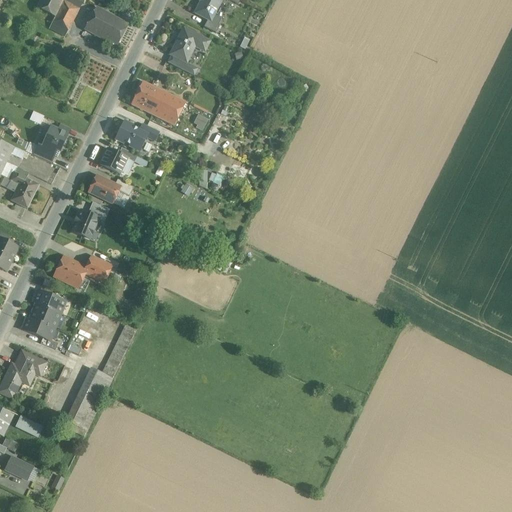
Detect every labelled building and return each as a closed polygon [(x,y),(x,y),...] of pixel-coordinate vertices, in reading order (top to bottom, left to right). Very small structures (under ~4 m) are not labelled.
[(64,0),(40,0),(37,8),(55,18),(63,2),(64,0)] [(84,0),(64,0),(63,2),(79,10),(84,0)] [(221,0),(201,0),(195,14),(208,21),(211,22),(218,26),(221,20),(214,16),(221,0)] [(79,10),(63,2),(55,18),(53,23),(68,31),(79,10)] [(97,8),(85,30),(97,37),(109,14),(97,8)] [(129,25),(109,14),(97,37),(116,48),(129,25)] [(218,26),(211,22),(208,21),(204,28),(215,34),(219,26),(218,26)] [(68,31),(53,23),(49,29),(65,37),(68,31)] [(209,44),(184,30),(170,56),(172,57),(186,64),(195,48),(204,53),(209,44)] [(186,64),(172,57),(168,64),(183,71),(186,64)] [(195,69),(186,64),(183,71),(192,76),(195,69)] [(162,92),(143,83),(131,105),(150,115),(162,92)] [(162,92),(150,115),(174,126),(185,103),(162,92)] [(33,111),(29,120),(40,125),(44,116),(33,111)] [(140,131),(124,123),(123,126),(119,126),(117,130),(119,133),(116,139),(140,151),(143,144),(142,142),(145,137),(146,134),(140,131)] [(158,133),(142,125),(140,131),(146,134),(145,137),(154,141),(158,133)] [(48,136),(46,141),(45,141),(41,148),(55,154),(56,151),(60,152),(68,134),(59,130),(58,131),(51,128),(47,136),(48,136)] [(14,147),(0,141),(0,180),(2,176),(7,163),(14,147)] [(25,152),(15,148),(12,155),(21,159),(25,152)] [(137,156),(121,149),(118,155),(127,159),(127,160),(134,163),(137,156)] [(118,155),(108,150),(100,165),(120,175),(127,160),(127,159),(118,155)] [(25,152),(21,159),(31,164),(34,157),(25,152)] [(2,176),(12,181),(15,174),(18,169),(7,163),(2,176)] [(29,174),(18,169),(15,174),(26,179),(29,174)] [(220,185),(224,177),(212,172),(209,181),(220,185)] [(15,174),(12,181),(14,182),(10,191),(16,193),(12,202),(27,209),(39,185),(26,179),(15,174)] [(115,185),(97,176),(92,186),(90,186),(89,189),(90,191),(89,193),(112,204),(118,191),(120,188),(115,185)] [(134,188),(117,180),(115,185),(120,188),(118,191),(129,197),(134,188)] [(186,184),(181,191),(189,197),(194,190),(186,184)] [(80,210),(70,233),(90,241),(99,220),(104,222),(109,210),(92,204),(88,213),(80,210)] [(11,237),(0,231),(0,238),(8,243),(11,237)] [(8,243),(0,238),(0,254),(12,260),(18,247),(8,243)] [(12,260),(0,254),(0,269),(6,273),(12,260)] [(105,263),(92,257),(86,269),(87,269),(85,274),(97,280),(105,263)] [(86,269),(64,258),(54,277),(64,282),(63,283),(68,285),(68,284),(78,289),(85,274),(87,269),(86,269)] [(105,263),(97,280),(103,283),(111,266),(105,263)] [(53,291),(42,287),(40,292),(51,297),(53,291)] [(40,292),(39,292),(34,304),(36,305),(37,305),(60,314),(65,302),(51,297),(40,292)] [(60,314),(37,305),(36,305),(31,320),(30,320),(53,329),(60,314)] [(53,329),(30,320),(31,320),(28,318),(23,331),(43,339),(49,341),(53,329)] [(136,331),(125,326),(122,331),(133,336),(136,331)] [(133,336),(122,331),(120,336),(131,342),(133,336)] [(131,342),(120,336),(117,342),(128,347),(131,342)] [(58,344),(49,341),(43,339),(40,344),(55,350),(58,344)] [(128,347),(117,342),(115,347),(125,352),(128,347)] [(81,350),(70,345),(68,351),(79,356),(81,350)] [(125,352),(115,347),(112,352),(123,358),(125,352)] [(47,364),(21,351),(15,366),(35,375),(39,377),(40,377),(40,376),(41,376),(47,364)] [(123,358),(112,352),(109,358),(120,363),(123,358)] [(120,363),(109,358),(107,363),(117,368),(120,363)] [(117,368),(107,363),(104,368),(115,374),(117,368)] [(12,371),(9,369),(0,387),(0,393),(13,400),(23,381),(30,384),(35,375),(15,366),(12,371)] [(115,374),(104,368),(101,374),(112,379),(115,374)] [(101,374),(91,369),(81,389),(103,400),(113,379),(112,379),(101,374)] [(103,400),(81,389),(66,422),(72,425),(87,432),(103,400)] [(43,407),(38,418),(44,420),(48,409),(43,407)] [(48,409),(44,420),(49,422),(54,411),(48,409)] [(10,415),(0,410),(0,435),(1,436),(10,415)] [(54,411),(49,422),(55,424),(59,413),(54,411)] [(59,413),(55,424),(60,427),(65,416),(59,413)] [(42,429),(21,418),(16,427),(38,438),(42,429)] [(87,432),(72,425),(69,431),(84,437),(87,432)] [(19,446),(6,440),(3,447),(6,448),(16,453),(19,446)] [(33,468),(11,458),(5,471),(27,481),(33,468)] [(52,487),(59,490),(64,479),(57,476),(52,487)]
